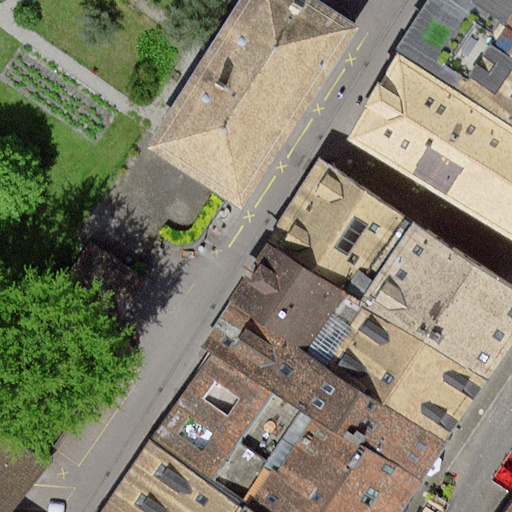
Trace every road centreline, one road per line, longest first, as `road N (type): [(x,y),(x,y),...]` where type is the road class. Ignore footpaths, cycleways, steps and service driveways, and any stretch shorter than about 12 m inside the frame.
road 1 (residential): [(316,134),(75,511)]
road 2 (residential): [(511,260),(316,134)]
road 3 (residential): [(392,14),(316,134)]
